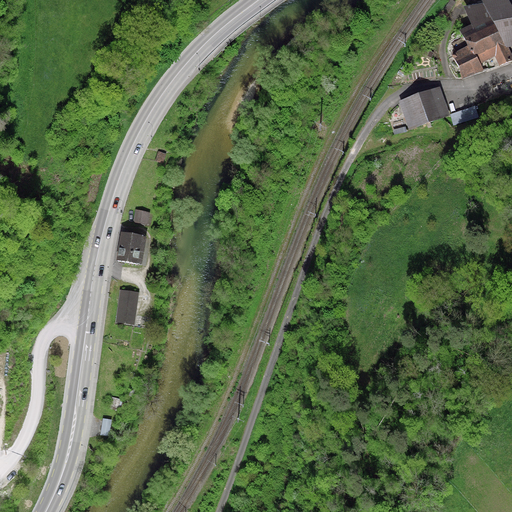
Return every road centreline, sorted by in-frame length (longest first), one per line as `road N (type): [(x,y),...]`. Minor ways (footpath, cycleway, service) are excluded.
road 1 (primary): [(45,511),(73,430),(103,231),(133,143),(182,67),(258,0)]
road 2 (track): [(392,98),(333,190),(217,511)]
road 3 (residential): [(511,71),(392,98)]
